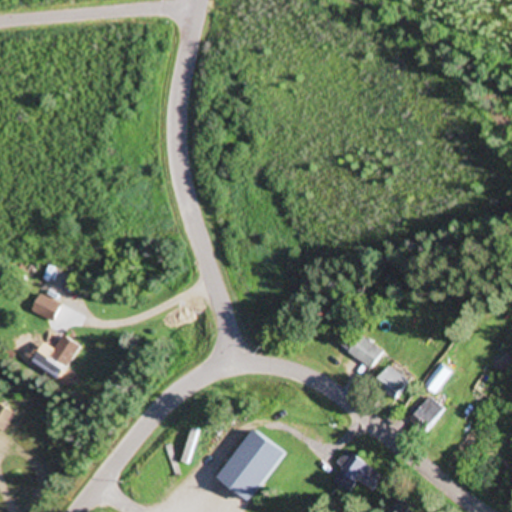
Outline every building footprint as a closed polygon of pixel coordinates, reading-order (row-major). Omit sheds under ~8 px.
[(56,324),(65,307),(44,296),(35,314),(56,324)] [(351,353),(373,372),(387,355),(365,336),(351,353)] [(66,374),(84,349),(69,337),(50,362),(66,374)] [(380,387),(403,404),(419,381),(396,365),(380,387)] [(439,394),(454,373),(442,365),(427,386),(439,394)] [(444,417),(432,402),(415,418),(427,432),(444,417)] [(17,415),(1,404),(0,404),(0,430),(5,433),(17,415)] [(257,505),(292,454),(259,431),(223,482),(257,505)] [(339,466),(345,470),(336,484),(352,495),(360,484),(376,496),(389,479),(350,451),(339,466)] [(413,511),(419,505),(407,495),(392,511),(413,511)]
